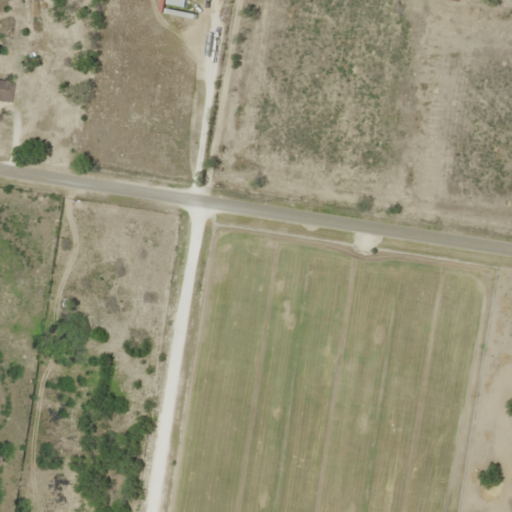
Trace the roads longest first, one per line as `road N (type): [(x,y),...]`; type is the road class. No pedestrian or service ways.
road 1 (residential): [(0,190),(202,222),(330,221),(511,249)]
road 2 (residential): [(163,511),(202,222)]
